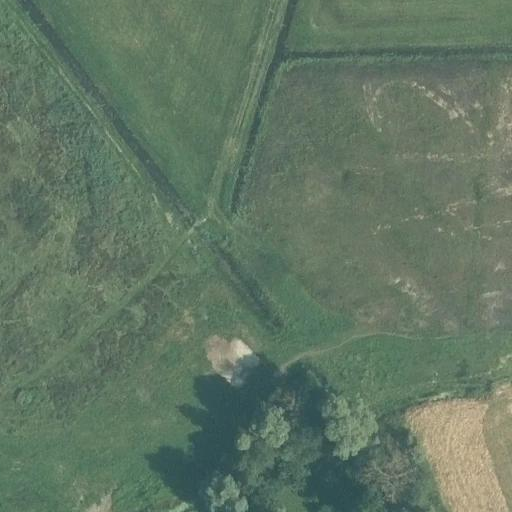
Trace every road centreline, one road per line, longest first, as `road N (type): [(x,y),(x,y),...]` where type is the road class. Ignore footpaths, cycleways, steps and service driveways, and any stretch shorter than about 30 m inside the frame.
road 1 (track): [(213,392),(389,319),(468,327),(511,286)]
road 2 (track): [(325,344),(206,211)]
